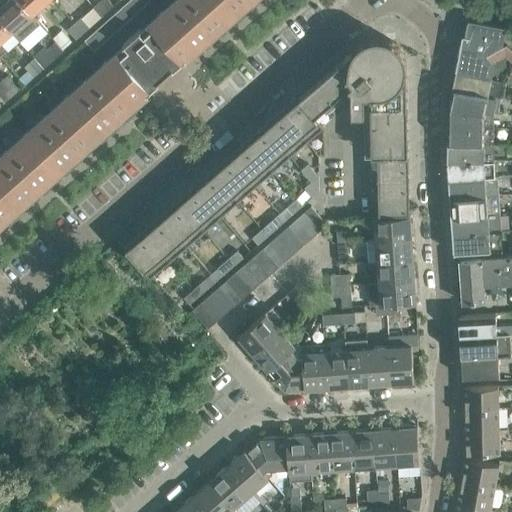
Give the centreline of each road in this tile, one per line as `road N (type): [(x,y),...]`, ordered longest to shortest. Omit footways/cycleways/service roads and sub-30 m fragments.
road 1 (residential): [(0,314),(369,0)]
road 2 (residential): [(444,401),(436,36),(401,0)]
road 3 (residential): [(135,511),(237,418),(444,401)]
